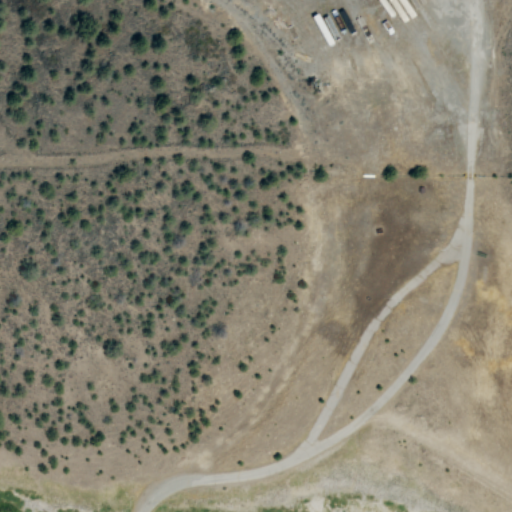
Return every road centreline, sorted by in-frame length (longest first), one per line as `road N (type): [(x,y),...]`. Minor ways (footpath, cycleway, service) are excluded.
road 1 (residential): [(136,511),(174,479),(252,467),(288,451),(320,414),(372,317),(451,231),(471,116),(471,0)]
road 2 (residential): [(313,149),(296,325),(255,401),(197,472)]
